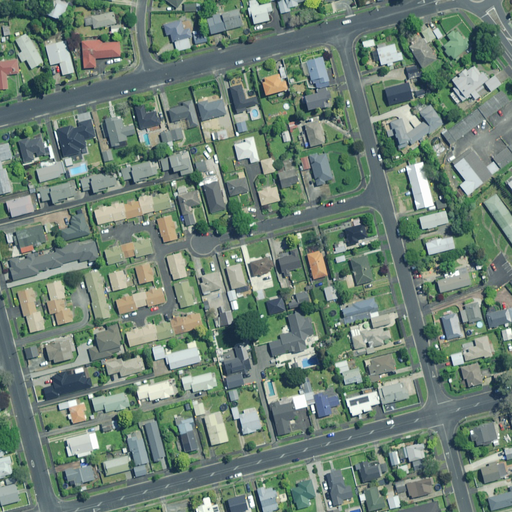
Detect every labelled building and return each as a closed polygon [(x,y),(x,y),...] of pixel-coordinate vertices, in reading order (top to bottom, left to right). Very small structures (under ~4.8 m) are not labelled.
[(69,0),(47,0),(42,14),(61,22),(69,0)] [(164,0),(177,10),(184,0),(164,0)] [(256,0),(254,0),(248,1),(250,8),(247,9),(249,18),(252,17),(254,25),(269,21),(267,13),(272,12),(270,4),(258,6),(256,0)] [(280,0),(277,1),(281,14),(290,12),(289,9),(298,6),(297,3),(308,0),(280,0)] [(194,4),(183,5),(184,13),(194,12),(194,4)] [(242,27),(238,10),(221,15),(221,16),(206,20),(211,35),(242,27)] [(116,24),(113,12),(84,19),(86,27),(93,25),(93,29),(116,24)] [(188,39),(192,38),(190,29),(183,31),(181,21),(164,25),(166,36),(170,35),(172,43),(174,42),(177,52),(190,48),(188,39)] [(436,38),(429,28),(421,33),(428,43),(436,38)] [(438,29),(433,32),(438,40),(443,37),(438,29)] [(206,30),(193,33),(195,45),(208,42),(206,30)] [(454,34),(453,32),(447,37),(450,41),(441,48),(449,58),(450,56),(453,60),(472,46),(466,38),(464,40),(457,32),(454,34)] [(43,64),(28,34),(15,40),(22,53),(18,55),(22,63),(26,61),(31,70),(43,64)] [(436,61),(423,39),(409,47),(422,69),(436,61)] [(374,46),(373,40),(362,43),(364,49),(374,46)] [(74,73),(66,41),(46,46),(50,66),(59,64),(62,76),(74,73)] [(119,41),(82,43),(83,69),(96,68),(95,59),(120,58),(119,41)] [(397,54),(394,45),(372,51),(374,62),(380,61),(381,66),(387,64),(388,67),(394,65),(395,69),(400,68),(398,61),(403,60),(401,53),(397,54)] [(329,82),(323,58),(301,64),(305,77),(309,76),(311,81),(319,79),(320,84),(329,82)] [(19,74),(17,60),(0,62),(0,90),(8,90),(6,76),(19,74)] [(419,77),(416,66),(406,68),(409,80),(419,77)] [(480,97),(477,93),(486,86),(491,93),(501,85),(495,76),(490,80),(484,72),(481,75),(474,67),(467,72),(465,70),(451,80),(455,87),(452,89),(455,93),(451,96),(458,106),(471,96),(475,101),(480,97)] [(280,83),(278,75),(264,79),(265,81),(262,82),(266,96),(287,90),(285,82),(280,83)] [(413,100),(408,83),(385,89),(389,106),(413,100)] [(245,100),(242,85),(230,88),(236,114),(247,112),(246,108),(258,105),(256,97),(245,100)] [(306,104),(308,112),(329,108),(328,99),(331,98),(330,91),(327,91),(327,89),(316,91),(317,93),(301,97),(302,105),(306,104)] [(503,90),(442,136),(450,146),(510,101),(503,90)] [(197,103),(202,122),(226,115),(222,100),(211,103),(210,100),(197,103)] [(199,126),(193,104),(169,111),(172,123),(186,119),(189,129),(199,126)] [(430,113),(426,108),(419,113),(425,121),(407,134),(402,119),(390,123),(392,130),(386,132),(388,138),(395,136),(399,146),(409,142),(412,146),(428,134),(429,135),(444,125),(433,110),(430,113)] [(145,115),(144,111),(136,113),(140,130),(159,126),(155,112),(145,115)] [(95,138),(88,113),(77,116),(80,127),(69,130),(69,127),(56,130),(64,162),(70,161),(69,157),(85,153),(84,147),(86,146),(85,141),(95,138)] [(124,128),(121,117),(105,121),(111,148),(119,146),(118,143),(127,141),(126,137),(136,135),(134,126),(124,128)] [(247,131),(245,122),(236,125),(239,134),(247,131)] [(297,128),(295,122),(288,124),(290,130),(297,128)] [(325,144),(319,122),(304,126),(311,148),(325,144)] [(183,139),(180,129),(170,131),(173,142),(183,139)] [(228,139),(226,131),(212,134),(213,142),(228,139)] [(173,147),(169,132),(160,134),(162,145),(166,144),(167,148),(173,147)] [(288,132),(281,134),(284,143),(291,141),(288,132)] [(37,158),(51,155),(49,148),(43,149),(41,138),(29,141),(29,139),(18,142),(24,164),(35,161),(33,154),(36,153),(37,158)] [(259,162),(253,138),(245,140),(246,143),(234,146),(238,161),(249,158),(251,164),(259,162)] [(511,140),(491,156),(502,169),(511,160),(511,140)] [(13,159),(8,144),(0,146),(0,195),(12,192),(5,168),(2,169),(0,162),(13,159)] [(473,146),(454,162),(464,174),(456,181),(468,195),(495,172),(473,146)] [(113,161),(111,151),(102,153),(104,163),(113,161)] [(173,170),(173,173),(190,169),(186,153),(160,159),(163,172),(173,170)] [(320,157),(319,154),(300,158),(302,171),(311,169),(315,187),(325,185),(324,183),(334,181),(328,155),(320,157)] [(433,206),(423,164),(418,165),(416,158),(407,160),(409,167),(406,168),(417,210),(433,206)] [(274,173),(271,159),(260,162),(264,175),(274,173)] [(151,169),(149,162),(121,170),(124,181),(133,179),(134,183),(139,182),(139,180),(157,175),(156,168),(151,169)] [(207,171),(204,162),(195,165),(198,174),(207,171)] [(61,177),(57,165),(36,171),(40,183),(61,177)] [(299,183),(295,170),(278,174),(282,189),(291,187),(291,185),(299,183)] [(116,186),(113,171),(80,180),(83,192),(92,190),(93,194),(98,193),(98,191),(116,186)] [(249,192),(245,178),(226,183),(230,197),(249,192)] [(225,210),(218,182),(203,185),(211,214),(225,210)] [(74,188),(69,190),(68,184),(40,191),(42,203),(51,200),(53,204),(58,203),(58,201),(76,196),(74,188)] [(280,201),(276,187),(258,192),(262,207),(280,201)] [(454,193),(460,201),(466,196),(460,189),(454,193)] [(151,196),(154,213),(174,208),(172,199),(169,200),(167,190),(150,193),(151,196)] [(200,205),(196,191),(177,196),(185,227),(195,224),(190,208),(200,205)] [(511,217),(496,194),(483,203),(511,244),(511,217)] [(34,212),(30,196),(7,203),(11,218),(34,212)] [(138,200),(142,216),(154,213),(151,196),(138,199),(138,200)] [(123,204),(126,219),(142,216),(138,200),(123,204)] [(444,201),(436,204),(437,210),(446,208),(444,201)] [(110,206),(113,222),(126,219),(123,204),(110,206)] [(113,222),(110,206),(94,210),(98,226),(113,222)] [(448,224),(445,212),(419,218),(422,231),(448,224)] [(86,226),(84,214),(72,217),(73,220),(70,221),(72,228),(61,231),(64,242),(91,236),(89,225),(86,226)] [(178,240),(172,217),(157,221),(163,244),(178,240)] [(46,242),(42,225),(15,232),(16,236),(13,237),(15,246),(19,245),(21,254),(34,251),(33,248),(41,246),(41,243),(46,242)] [(53,232),(51,225),(45,227),(47,234),(53,232)] [(367,238),(364,225),(345,230),(349,246),(358,244),(357,241),(367,238)] [(455,250),(452,238),(442,240),(442,239),(425,243),(428,256),(455,250)] [(137,256),(137,258),(153,254),(149,239),(133,243),(137,256)] [(98,260),(94,242),(79,246),(78,243),(55,248),(56,253),(35,258),(34,254),(26,256),(27,259),(19,261),(19,258),(9,261),(12,271),(11,272),(13,281),(39,275),(39,272),(63,266),(62,264),(79,260),(80,263),(89,261),(89,262),(98,260)] [(120,246),(123,260),(137,256),(133,243),(120,246)] [(123,260),(120,246),(104,251),(108,266),(124,262),(123,260)] [(347,251),(346,246),(335,249),(337,254),(347,251)] [(302,268),(297,250),(277,256),(281,273),(283,272),(284,278),(290,276),(289,272),(302,268)] [(327,277),(321,252),(307,255),(313,280),(327,277)] [(182,260),(180,254),(166,258),(173,281),(187,277),(184,267),(185,266),(183,260),(182,260)] [(374,282),(367,256),(350,260),(357,286),(374,282)] [(274,268),(271,258),(250,263),(254,277),(271,273),(270,269),(274,268)] [(154,281),(150,265),(135,269),(139,285),(154,281)] [(246,287),(240,265),(226,268),(232,290),(246,287)] [(128,288),(124,271),(109,275),(113,292),(128,288)] [(96,321),(110,318),(108,310),(109,309),(108,304),(106,304),(101,284),(103,283),(102,277),(100,278),(99,272),(85,276),(96,321)] [(471,285),(468,273),(437,281),(440,294),(471,285)] [(200,285),(203,296),(210,294),(210,292),(222,289),(218,274),(201,278),(203,284),(200,285)] [(63,298),(64,298),(63,293),(65,293),(64,285),(62,286),(61,282),(47,286),(50,301),(63,298)] [(191,295),(193,294),(192,287),(190,288),(188,282),(174,286),(180,309),(194,306),(191,295)] [(338,299),(335,286),(324,289),(327,302),(338,299)] [(148,306),(149,307),(165,303),(161,288),(145,293),(148,306)] [(34,302),(36,302),(33,289),(17,293),(21,306),(24,317),(26,317),(37,314),(37,313),(34,302)] [(237,300),(234,291),(227,293),(230,302),(237,300)] [(310,304),(307,292),(295,295),(297,302),(288,304),(290,310),(310,304)] [(132,296),(136,309),(148,306),(145,293),(132,296)] [(136,309),(132,296),(116,300),(119,315),(136,311),(136,309)] [(282,297),(266,302),(269,315),(286,311),(282,297)] [(54,314),(67,312),(63,298),(50,301),(46,302),(50,316),(54,314)] [(370,319),(379,316),(375,299),(350,305),(350,307),(342,309),(346,325),(370,319)] [(482,320),(478,303),(464,306),(466,311),(460,312),(463,323),(468,322),(469,324),(482,320)] [(511,323),(508,310),(486,315),(490,328),(511,323)] [(67,312),(54,314),(55,320),(52,320),(53,328),(73,323),(72,318),(73,317),(72,312),(70,312),(70,311),(67,312)] [(234,324),(231,312),(220,314),(222,326),(234,324)] [(37,314),(26,317),(30,334),(45,330),(41,313),(37,314)] [(303,313),(287,317),(291,333),(279,335),(280,341),(269,343),(272,357),(296,352),(296,356),(308,353),(305,339),(312,338),(308,319),(305,320),(303,313)] [(171,322),(174,336),(203,328),(199,314),(182,318),(182,316),(170,320),(171,322)] [(379,316),(370,319),(373,329),(391,324),(388,314),(379,316)] [(462,337),(456,314),(441,318),(447,340),(462,337)] [(159,340),(159,341),(175,337),(174,336),(171,322),(160,325),(161,328),(156,329),(159,340)] [(159,340),(156,329),(155,324),(126,332),(130,348),(157,340),(159,340)] [(121,347),(117,325),(107,327),(108,331),(95,334),(98,347),(89,349),(91,361),(112,357),(111,350),(121,347)] [(352,338),(355,350),(357,349),(359,356),(374,353),(373,348),(384,345),(383,341),(391,339),(389,331),(383,332),(382,329),(370,331),(370,330),(360,332),(361,336),(352,338)] [(509,330),(501,332),(504,342),(511,340),(509,330)] [(461,353),(463,363),(483,357),(484,359),(491,357),(490,354),(494,353),(492,344),(489,345),(487,337),(475,340),(476,347),(469,349),(470,351),(461,353)] [(74,352),(71,339),(45,345),(49,361),(53,360),(54,364),(73,359),(71,352),(74,352)] [(166,347),(165,345),(152,348),(155,361),(165,358),(167,365),(169,365),(171,370),(201,362),(197,347),(165,356),(163,348),(166,347)] [(39,357),(36,346),(24,349),(27,360),(39,357)] [(231,369),(232,373),(241,371),(242,376),(249,374),(247,369),(251,368),(246,347),(238,349),(240,358),(224,362),(226,370),(231,369)] [(463,363),(461,353),(451,356),(453,367),(464,364),(463,363)] [(379,375),(395,371),(394,366),(395,365),(394,359),(391,359),(390,355),(371,360),(372,364),(367,366),(371,383),(380,381),(379,375)] [(128,361),(127,358),(105,364),(109,376),(119,373),(121,379),(142,373),(140,364),(138,365),(136,358),(128,361)] [(349,372),(346,361),(335,365),(338,375),(342,373),(345,386),(357,382),(357,384),(363,383),(359,369),(349,372)] [(468,388),(483,385),(482,380),(492,377),(490,369),(480,371),(478,364),(461,368),(464,380),(466,379),(468,388)] [(86,380),(84,372),(67,377),(66,372),(57,374),(57,375),(52,377),(54,385),(43,388),(46,400),(92,388),(90,379),(86,380)] [(217,388),(214,373),(192,379),(191,376),(181,379),(184,392),(192,390),(193,393),(204,390),(204,391),(217,388)] [(504,382),(503,374),(493,375),(495,383),(504,382)] [(243,385),(241,375),(226,379),(228,389),(243,385)] [(174,397),(171,382),(148,387),(148,385),(136,388),(139,400),(149,398),(150,401),(160,399),(161,400),(174,397)] [(404,390),(402,383),(378,390),(382,406),(409,399),(407,389),(404,390)] [(239,400),(237,390),(229,392),(231,402),(239,400)] [(326,392),(305,398),(307,407),(315,405),(319,418),(332,415),(330,408),(340,406),(337,396),(328,399),(326,392)] [(379,404),(376,392),(345,401),(350,417),(371,411),(370,407),(379,404)] [(130,408),(126,393),(104,399),(104,397),(92,400),(95,413),(105,410),(106,414),(130,408)] [(281,402),(270,405),(278,437),(291,433),(288,422),(295,420),(292,411),(307,407),(304,396),(293,398),(294,402),(282,405),(281,402)] [(77,406),(76,400),(58,405),(60,411),(69,408),(73,425),(86,421),(84,411),(86,411),(84,404),(77,406)] [(205,414),(201,400),(192,403),(196,417),(205,414)] [(256,407),(243,410),(244,415),(239,417),(237,408),(231,409),(234,420),(239,419),(243,435),(261,431),(256,407)] [(228,442),(221,413),(204,417),(212,446),(228,442)] [(195,427),(193,419),(180,422),(181,425),(178,426),(185,453),(197,450),(192,428),(195,427)] [(119,428),(117,421),(101,425),(104,433),(119,428)] [(166,460),(156,422),(145,425),(154,463),(166,460)] [(475,441),(477,447),(484,445),(485,447),(493,444),(494,447),(499,445),(493,423),(468,430),(472,442),(475,441)] [(99,449),(95,433),(66,440),(68,447),(66,448),(68,457),(77,455),(78,458),(91,455),(90,451),(99,449)] [(149,463),(141,436),(127,440),(130,452),(132,452),(135,467),(149,463)] [(420,441),(399,447),(403,460),(407,459),(409,463),(424,459),(420,441)] [(4,458),(2,450),(0,450),(0,477),(12,475),(10,465),(12,465),(10,457),(4,458)] [(396,452),(389,454),(392,466),(400,464),(396,452)] [(131,470),(127,457),(103,463),(106,477),(131,470)] [(424,470),(422,462),(413,464),(414,472),(424,470)] [(367,463),(355,465),(356,471),(360,470),(362,483),(382,480),(381,473),(388,472),(387,464),(368,467),(367,463)] [(505,478),(501,463),(480,469),(484,484),(505,478)] [(94,481),(91,466),(80,469),(80,467),(65,471),(68,483),(74,481),(75,487),(81,486),(80,484),(94,481)] [(408,473),(406,466),(397,468),(399,475),(408,473)] [(146,475),(144,467),(133,469),(135,477),(146,475)] [(342,480),(340,470),(327,473),(333,507),(344,504),(343,500),(353,498),(351,487),(345,488),(343,480),(342,480)] [(6,485),(0,486),(0,502),(0,503),(1,506),(20,502),(14,478),(5,480),(6,485)] [(434,494),(430,478),(405,485),(404,482),(395,485),(397,494),(408,491),(410,500),(420,497),(420,498),(422,497),(434,494)] [(316,498),(312,480),(298,484),(299,487),(290,490),(294,504),(296,503),(297,510),(310,507),(308,500),(316,498)] [(511,506),(511,486),(510,487),(511,493),(488,499),(491,511),(511,506)] [(266,490),(265,488),(257,490),(262,511),(273,511),(278,511),(273,488),(266,490)] [(379,499),(376,489),(364,492),(368,511),(370,511),(385,508),(383,498),(379,499)] [(227,500),(230,511),(243,511),(248,511),(244,495),(227,500)] [(400,507),(398,497),(387,499),(390,510),(400,507)] [(212,507),(209,498),(203,500),(204,506),(196,508),(196,511),(218,511),(217,505),(212,507)] [(439,511),(437,502),(396,511),(439,511)]
